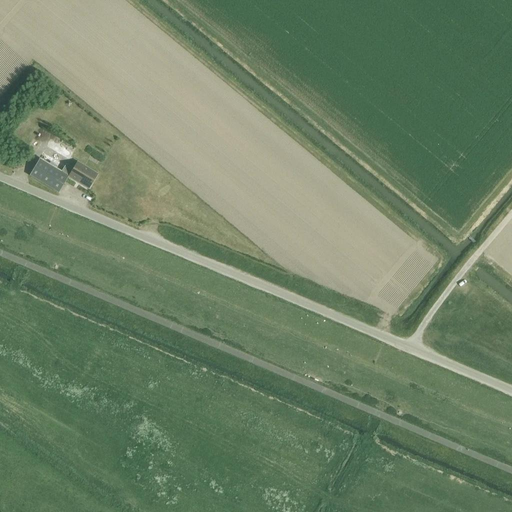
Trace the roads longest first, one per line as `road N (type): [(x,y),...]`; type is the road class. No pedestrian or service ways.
road 1 (unclassified): [(511,391),(0,175)]
road 2 (track): [(511,214),(409,348)]
